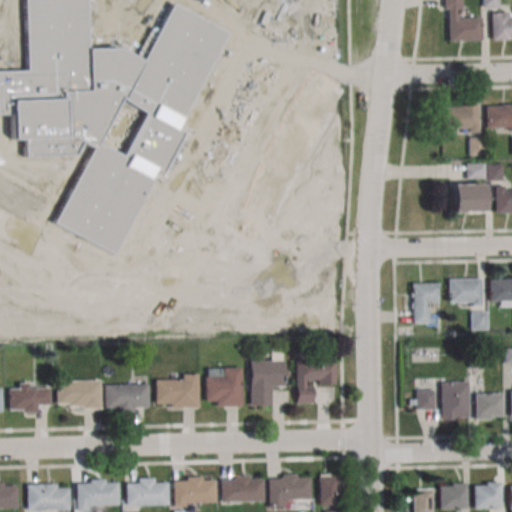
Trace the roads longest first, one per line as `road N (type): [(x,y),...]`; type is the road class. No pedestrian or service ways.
road 1 (residential): [(370,511),(366,250),(390,0)]
road 2 (residential): [(0,449),(343,439),(370,449)]
road 3 (residential): [(366,250),(511,246)]
road 4 (residential): [(370,449),(511,449)]
road 5 (residential): [(383,74),(511,70)]
